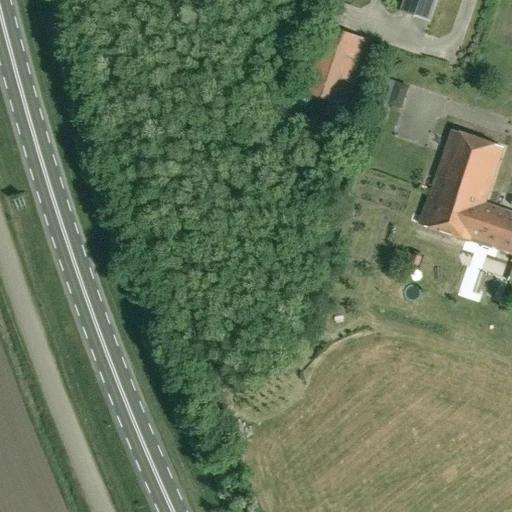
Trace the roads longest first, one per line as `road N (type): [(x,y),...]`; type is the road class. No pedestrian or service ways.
road 1 (primary): [(0,8),(80,282),(174,511)]
road 2 (unclassified): [(103,511),(0,238)]
